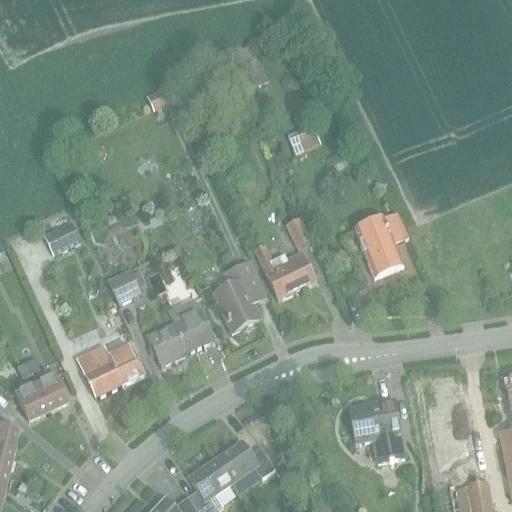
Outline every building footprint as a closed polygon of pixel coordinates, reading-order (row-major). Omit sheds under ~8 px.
[(246,94),(267,84),(250,48),(229,58),(246,94)] [(153,116),(175,105),(168,90),(146,100),(153,116)] [(303,156),(321,148),(312,128),(294,136),(303,156)] [(394,247),(406,242),(395,215),(354,233),(375,281),(404,269),(394,247)] [(297,251),(311,244),(301,222),(286,229),(297,251)] [(81,247),(71,225),(43,239),(53,260),(81,247)] [(279,304),(316,286),(301,255),(286,262),(284,258),(272,264),(265,250),(255,254),(279,304)] [(231,337),(261,323),(249,298),(261,292),(248,266),(224,277),(230,290),(213,298),(231,337)] [(107,284),(119,307),(141,297),(130,273),(107,284)] [(188,357),(188,356),(215,344),(200,313),(199,314),(194,303),(169,316),(174,327),(147,340),(160,370),(188,357)] [(96,401),(145,377),(130,346),(105,359),(103,355),(79,366),(96,401)] [(30,377),(39,373),(34,362),(25,366),(30,377)] [(21,381),(30,377),(25,366),(16,371),(21,381)] [(35,388),(48,415),(68,406),(55,378),(35,388)] [(28,425),(48,415),(35,388),(15,397),(28,425)] [(511,506),(511,391),(507,392),(511,417),(511,435),(499,438),(511,506)] [(378,466),(405,461),(394,404),(349,412),(356,447),(374,443),(378,466)] [(0,451),(14,455),(19,434),(0,429),(0,451)] [(215,463),(232,487),(254,472),(261,482),(275,473),(261,452),(250,459),(241,445),(215,463)] [(14,455),(0,451),(0,474),(9,476),(14,455)] [(188,501),(194,511),(214,511),(208,504),(232,487),(215,463),(188,482),(197,495),(188,501)] [(0,474),(0,496),(4,498),(9,476),(0,474)] [(454,511),(492,511),(488,488),(452,493),(454,511)] [(194,511),(188,501),(187,502),(177,511),(174,511),(165,503),(156,511),(194,511)]
